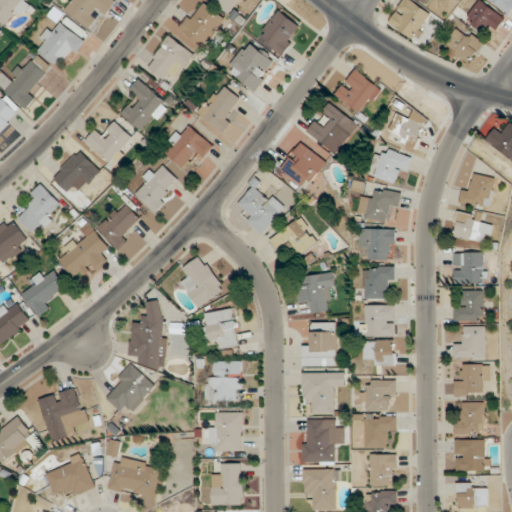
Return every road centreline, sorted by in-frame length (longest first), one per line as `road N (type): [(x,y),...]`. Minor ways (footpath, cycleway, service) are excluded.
road 1 (residential): [(0,385),(147,274),(230,182),(369,0)]
road 2 (residential): [(428,511),(429,201),(465,117),(511,60)]
road 3 (residential): [(276,511),(273,309),(247,260),(201,217)]
road 4 (residential): [(0,178),(88,93),(160,0)]
road 5 (tertiary): [(511,98),(426,71),(326,0)]
